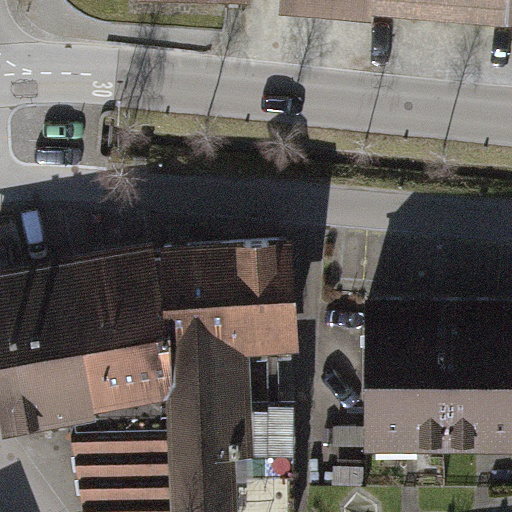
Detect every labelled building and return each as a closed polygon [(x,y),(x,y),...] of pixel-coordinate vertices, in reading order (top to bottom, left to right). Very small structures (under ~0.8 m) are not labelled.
[(379,0),(292,0),(292,7),(379,14),(380,4),(379,0)] [(511,0),(379,0),(380,4),(511,14),(511,0)] [(287,239),(167,245),(167,257),(156,259),(154,249),(73,263),(96,399),(97,414),(76,418),(89,511),(296,511),(295,407),(240,406),(238,339),(292,337),(287,239)] [(96,399),(73,263),(0,275),(0,369),(7,414),(96,399)] [(511,288),(451,289),(454,444),(511,442),(511,288)] [(454,444),(451,289),(375,290),(377,445),(454,444)]
